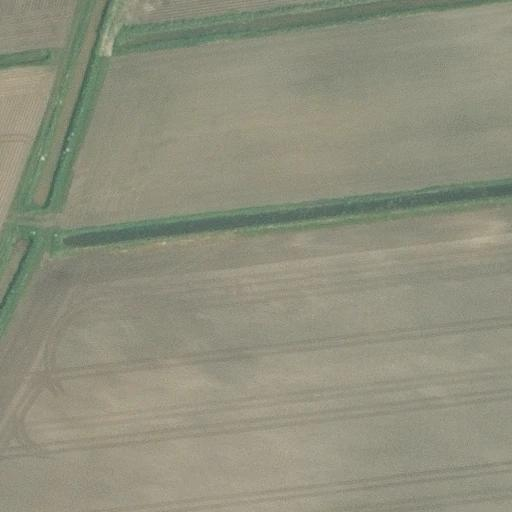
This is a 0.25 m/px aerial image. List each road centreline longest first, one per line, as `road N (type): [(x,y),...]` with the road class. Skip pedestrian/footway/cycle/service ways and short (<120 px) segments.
road 1 (track): [(0,343),(51,228),(121,0)]
road 2 (track): [(0,251),(67,62)]
